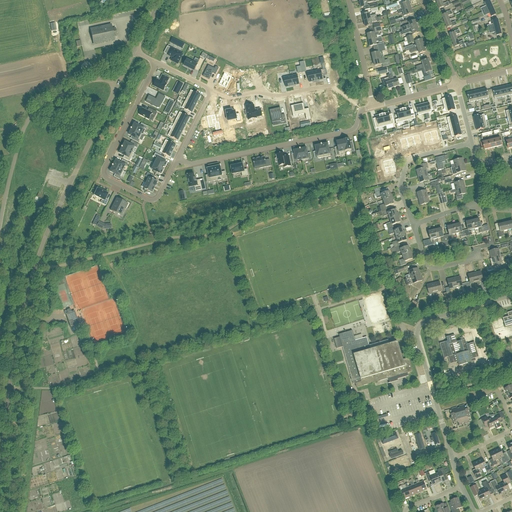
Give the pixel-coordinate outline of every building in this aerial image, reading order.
[(373,0),(367,0),(360,2),(361,8),(368,7),(367,3),(373,2),(373,0)] [(482,13),(493,8),(490,0),(485,3),(486,6),(483,7),(483,8),(480,9),(482,13)] [(396,7),(398,12),(411,8),(410,5),(411,5),(410,1),(402,4),(398,6),(397,2),(387,5),(389,9),(396,7)] [(442,1),(436,3),(439,9),(444,7),(445,8),(449,6),(449,5),(451,4),(450,1),(443,4),(442,1)] [(411,8),(398,12),(399,14),(403,13),(404,17),(413,14),(411,8)] [(496,15),(493,8),(482,13),(484,16),(486,15),(487,15),(490,14),(491,17),(496,15)] [(442,16),(444,22),(449,20),(448,16),(453,14),(451,11),(446,13),(447,13),(442,16)] [(376,19),(364,21),(366,28),(372,26),(371,23),(377,21),(377,23),(382,22),(381,18),(376,19)] [(401,33),(417,27),(416,24),(417,24),(416,20),(409,23),(409,25),(401,28),(402,32),(401,32),(401,33)] [(451,23),(449,20),(444,22),(447,28),(452,26),(452,27),(457,25),(455,22),(451,23)] [(488,27),(488,30),(500,27),(498,20),(492,21),(493,24),(490,25),(490,26),(488,27)] [(112,30),(111,25),(91,30),(94,45),(115,41),(114,36),(115,36),(113,29),(112,30)] [(419,33),(417,27),(401,33),(402,36),(412,32),(413,35),(419,33)] [(502,35),(500,27),(488,30),(489,31),(486,31),(487,34),(489,33),(489,34),(492,33),(495,33),(496,36),(502,35)] [(380,28),(374,29),(375,33),(367,35),(369,41),(381,38),(381,36),(377,36),(379,35),(378,32),(381,32),(380,28)] [(449,35),(452,41),(457,39),(456,36),(460,34),(459,30),(454,32),(454,33),(449,35)] [(382,42),(381,38),(369,41),(370,47),(376,46),(376,42),(378,42),(378,43),(382,42)] [(404,49),(406,52),(409,51),(424,46),(423,43),(424,43),(423,39),(415,42),(416,45),(404,49)] [(457,39),(452,41),(454,48),(459,45),(460,46),(465,45),(463,41),(458,43),(457,39)] [(409,51),(411,55),(419,52),(419,54),(426,52),(424,46),(409,51)] [(171,48),(167,55),(173,58),(171,61),(178,64),(183,54),(171,48)] [(373,60),(379,59),(384,58),(382,52),(385,51),(384,48),(378,49),(379,52),(372,54),(373,60)] [(384,58),(379,59),(373,60),(375,67),(381,65),(382,65),(383,68),(389,66),(388,63),(389,63),(388,60),(385,61),(384,58)] [(187,60),(184,66),(194,71),(196,69),(199,70),(204,60),(200,59),(197,65),(191,62),(191,61),(188,59),(188,60),(187,60)] [(417,70),(430,65),(428,60),(422,62),(423,65),(416,67),(417,70),(416,70),(417,70)] [(412,71),(413,75),(422,72),(424,78),(430,76),(429,72),(432,71),(430,65),(417,70),(412,71)] [(208,66),(203,77),(209,80),(213,73),(215,74),(219,68),(216,67),(215,69),(208,66)] [(321,69),(314,71),(316,81),(323,79),(321,69)] [(314,71),(307,72),(309,82),(316,81),(314,71)] [(225,73),(219,85),(226,88),(232,77),(225,73)] [(297,74),(290,76),(292,85),(299,84),(297,74)] [(390,75),(394,88),(400,86),(398,80),(394,81),(392,74),(390,75)] [(157,79),(153,86),(163,91),(167,84),(169,79),(162,75),(160,79),(161,79),(160,81),(157,79)] [(384,89),(385,91),(394,88),(390,75),(387,76),(388,78),(382,80),(384,88),(384,89)] [(290,76),(283,77),(286,87),(292,85),(290,76)] [(506,86),(499,87),(502,97),(508,96),(506,86)] [(499,87),(493,89),(495,99),(502,97),(499,87)] [(486,88),(480,90),(482,100),(489,98),(486,88)] [(480,90),(473,91),(476,101),(482,100),(480,90)] [(191,91),(188,97),(198,102),(201,96),(191,91)] [(473,91),(467,93),(469,103),(476,101),(473,91)] [(149,95),(146,102),(157,107),(160,101),(162,102),(165,97),(159,94),(156,99),(149,95)] [(188,97),(185,102),(195,107),(198,102),(188,97)] [(452,97),(443,99),(444,106),(454,103),(452,97)] [(321,100),(310,102),(313,113),(323,111),(323,113),(326,112),(325,106),(322,107),(321,100)] [(170,101),(164,112),(169,115),(175,103),(170,101)] [(185,102),(182,108),(192,113),(195,107),(185,102)] [(429,103),(423,105),(425,114),(432,113),(429,103)] [(454,103),(444,106),(446,112),(456,110),(454,103)] [(304,104),(291,106),(293,117),(298,116),(298,115),(305,114),(307,120),(311,119),(309,109),(305,110),(304,104)] [(246,111),(245,111),(246,116),(247,116),(248,120),(257,119),(256,118),(262,116),(260,109),(255,110),(254,105),(245,107),(246,111)] [(423,105),(416,106),(419,116),(425,114),(423,105)] [(140,112),(139,115),(149,120),(152,115),(155,117),(157,113),(149,108),(148,111),(142,108),(140,112)] [(409,108),(403,110),(406,122),(415,119),(415,116),(412,117),(409,108)] [(280,109),(270,111),(272,123),(280,121),(280,124),(286,123),(284,115),(282,116),(280,109)] [(232,110),(226,111),(228,122),(237,120),(237,122),(241,121),(239,114),(236,115),(235,111),(232,112),(232,110)] [(399,120),(396,121),(397,124),(406,122),(403,110),(397,111),(399,120)] [(180,113),(177,119),(187,124),(190,118),(180,113)] [(389,113),(382,115),(385,127),(395,125),(394,121),(391,122),(389,113)] [(215,115),(207,116),(209,128),(215,126),(216,130),(220,129),(219,122),(216,122),(215,115)] [(378,125),(375,126),(376,129),(385,127),(382,115),(376,117),(378,125)] [(474,124),(485,122),(483,115),(473,117),(474,124)] [(457,116),(447,118),(449,125),(459,122),(457,116)] [(177,119),(174,124),(184,129),(187,124),(177,119)] [(459,122),(449,125),(451,131),(461,129),(459,122)] [(476,131),(487,128),(485,122),(474,124),(476,131)] [(131,129),(143,135),(146,130),(147,127),(141,124),(140,127),(135,124),(132,129),(131,129)] [(174,124),(171,130),(181,135),(184,129),(174,124)] [(143,135),(131,129),(131,130),(132,130),(129,135),(134,138),(132,140),(138,143),(140,140),(139,140),(142,135),(143,135)] [(461,129),(451,131),(452,138),(462,135),(461,129)] [(171,130),(168,136),(178,141),(181,135),(171,130)] [(437,130),(430,132),(433,142),(439,140),(437,130)] [(430,132),(424,133),(426,144),(433,142),(430,132)] [(419,135),(413,136),(415,146),(422,145),(419,135)] [(413,136),(406,138),(409,148),(415,146),(413,136)] [(406,138),(400,139),(402,150),(409,148),(406,138)] [(343,140),(345,152),(351,151),(351,152),(355,152),(353,144),(350,145),(349,139),(343,141),(343,140)] [(166,140),(163,146),(173,151),(176,145),(166,140)] [(339,153),(345,152),(343,140),(343,141),(337,142),(338,147),(335,148),(336,156),(339,155),(339,153)] [(122,148),(134,154),(134,153),(132,152),(135,147),(133,146),(134,144),(131,143),(130,145),(125,142),(123,147),(122,147),(122,148)] [(322,145),(321,145),(324,158),(330,156),(329,152),(331,152),(331,149),(329,149),(328,144),(322,145)] [(318,159),(324,158),(321,145),(315,146),(316,152),(313,152),(315,159),(318,158),(318,159)] [(104,163),(112,147),(109,146),(102,161),(104,163)] [(163,146),(160,152),(170,157),(173,151),(163,146)] [(130,162),(134,154),(122,148),(120,153),(125,156),(123,159),(130,162)] [(300,149),(302,161),(308,160),(309,160),(312,159),(310,153),(307,154),(306,148),(300,149)] [(302,161),(300,149),(300,150),(294,151),(295,156),(292,157),(293,163),(297,162),(296,161),(302,160),(302,161)] [(289,159),(285,160),(284,153),(276,155),(277,159),(275,159),(276,163),(278,163),(278,167),(283,166),(284,168),(291,166),(289,159)] [(265,157),(253,159),(254,167),(259,166),(260,169),(271,166),(270,159),(265,160),(265,157)] [(154,164),(165,169),(165,168),(164,168),(167,163),(157,158),(154,164)] [(393,159),(383,162),(384,168),(394,166),(393,159)] [(454,165),(451,166),(451,168),(455,167),(464,165),(462,159),(453,161),(454,165)] [(123,171),(124,172),(124,171),(123,171),(125,165),(127,166),(128,163),(122,160),(121,163),(116,161),(113,166),(123,171)] [(165,169),(154,164),(151,169),(154,171),(153,172),(156,174),(156,172),(161,174),(164,169),(165,169)] [(243,164),(231,167),(232,174),(241,173),(242,177),(248,175),(247,169),(244,170),(243,164)] [(421,169),(416,170),(418,177),(427,174),(426,169),(428,168),(427,164),(420,165),(421,169)] [(464,165),(455,167),(456,174),(465,171),(464,165)] [(123,171),(113,166),(113,167),(110,172),(115,174),(114,177),(120,180),(121,177),(124,172),(123,171)] [(213,167),(217,181),(227,179),(225,172),(221,173),(220,166),(219,167),(219,166),(213,167)] [(394,166),(384,168),(386,175),(396,172),(394,166)] [(207,169),(209,175),(206,176),(207,183),(217,181),(213,167),(208,168),(208,169),(207,169)] [(189,188),(195,186),(196,192),(205,190),(204,185),(201,185),(200,180),(197,181),(196,178),(195,178),(194,174),(187,175),(189,188)] [(427,174),(418,177),(419,183),(429,181),(427,174)] [(149,178),(147,183),(155,188),(157,182),(154,180),(153,180),(152,180),(153,178),(151,177),(150,178),(149,178)] [(455,190),(450,191),(451,191),(465,188),(463,181),(454,183),(455,190)] [(152,193),(155,188),(147,183),(144,189),(143,191),(146,192),(147,190),(148,191),(147,191),(148,191),(152,193)] [(465,188),(451,191),(451,194),(456,193),(457,196),(455,196),(456,201),(463,199),(462,195),(466,194),(465,188)] [(98,189),(97,189),(97,190),(93,196),(102,200),(100,203),(106,206),(108,201),(105,199),(107,195),(108,195),(108,194),(107,194),(104,192),(101,191),(98,189)] [(426,190),(416,193),(418,199),(428,197),(431,196),(430,194),(427,195),(426,190)] [(383,201),(393,197),(392,195),(391,196),(389,192),(382,194),(381,191),(375,193),(375,194),(373,194),(375,199),(377,199),(382,197),(383,201)] [(384,205),(379,206),(380,208),(381,212),(387,210),(386,207),(394,204),(392,200),(394,200),(393,197),(383,201),(384,205)] [(428,197),(418,199),(420,206),(429,203),(428,197)] [(128,204),(116,198),(110,211),(115,213),(116,210),(118,211),(119,212),(121,213),(123,209),(125,210),(128,204)] [(387,210),(381,212),(383,215),(383,217),(388,215),(389,219),(399,216),(398,213),(397,214),(396,210),(388,213),(387,210)] [(388,229),(388,230),(393,228),(392,225),(400,222),(399,218),(400,218),(399,216),(389,219),(391,223),(383,226),(385,230),(388,229)] [(474,218),(472,219),(474,229),(478,228),(479,233),(485,232),(484,226),(481,227),(479,219),(475,220),(474,218)] [(470,230),(474,229),(472,219),(469,220),(470,221),(466,222),(468,230),(465,231),(466,237),(472,235),(470,230)] [(466,237),(465,231),(462,232),(460,224),(456,225),(455,223),(453,224),(456,234),(459,233),(461,238),(466,237)] [(503,231),(507,230),(506,223),(499,225),(500,230),(497,231),(498,235),(497,235),(497,238),(499,239),(501,238),(501,237),(504,236),(503,231)] [(446,236),(447,241),(448,241),(453,240),(452,235),(456,234),(453,224),(450,225),(451,226),(447,227),(449,235),(446,236)] [(394,231),(393,228),(388,230),(390,235),(394,234),(396,237),(406,234),(405,232),(403,232),(402,228),(394,231)] [(434,229),(437,239),(441,238),(442,243),(443,243),(443,244),(445,246),(449,246),(448,241),(447,241),(446,236),(443,236),(441,229),(437,230),(437,228),(434,229)] [(433,240),(437,239),(434,229),(432,229),(432,231),(428,232),(430,240),(424,241),(425,247),(434,245),(433,240)] [(406,234),(396,237),(397,241),(392,243),(393,244),(390,246),(391,249),(400,246),(399,244),(406,241),(405,237),(407,236),(406,234)] [(402,256),(412,252),(411,250),(410,251),(408,247),(401,249),(400,246),(391,249),(392,253),(393,252),(394,254),(401,252),(402,256)] [(491,258),(502,255),(502,254),(500,255),(499,249),(489,251),(491,258)] [(413,255),(412,252),(402,256),(403,259),(399,261),(401,267),(406,265),(405,262),(413,259),(411,255),(413,255)] [(502,255),(491,258),(493,264),(502,262),(501,258),(503,257),(502,255)] [(408,270),(406,266),(404,267),(404,268),(398,271),(397,270),(394,271),(395,275),(408,270)] [(406,276),(405,277),(406,279),(407,279),(411,278),(420,275),(418,268),(409,271),(410,275),(406,276)] [(481,272),(474,273),(478,286),(480,285),(479,282),(483,281),(481,272)] [(478,286),(474,273),(468,275),(470,282),(466,283),(468,294),(471,293),(470,288),(471,288),(470,284),(476,283),(477,286),(478,286)] [(420,275),(411,278),(412,280),(413,284),(422,281),(420,275)] [(468,294),(466,283),(462,284),(460,277),(454,278),(456,288),(462,286),(463,290),(464,289),(466,294),(468,294)] [(450,289),(456,288),(454,278),(447,280),(450,289)] [(439,282),(433,283),(435,293),(442,291),(439,282)] [(435,293),(433,283),(427,285),(429,295),(433,294),(434,298),(436,297),(435,293)] [(66,314),(70,327),(78,324),(76,320),(77,319),(75,312),(73,312),(71,312),(70,309),(67,310),(68,313),(66,314)] [(511,311),(507,313),(508,317),(503,319),(505,326),(511,324),(511,311)] [(403,360),(399,347),(397,342),(390,344),(388,340),(369,346),(368,343),(367,338),(355,341),(352,331),(339,335),(340,338),(334,339),(337,349),(343,348),(353,385),(356,384),(357,388),(374,383),(388,379),(390,383),(388,384),(392,383),(392,381),(406,377),(408,376),(407,373),(412,372),(408,359),(405,360),(403,360)] [(457,342),(454,335),(446,338),(448,342),(440,344),(444,358),(448,357),(450,364),(458,362),(459,366),(463,365),(464,367),(468,365),(469,365),(469,364),(472,363),(471,362),(475,361),(475,358),(479,357),(474,343),(467,345),(465,340),(462,341),(457,342)] [(465,407),(464,405),(451,409),(452,411),(450,412),(451,414),(453,423),(454,426),(456,425),(457,427),(470,423),(469,421),(471,421),(467,406),(465,407)] [(493,415),(490,416),(491,418),(491,420),(495,427),(496,429),(501,426),(500,423),(502,423),(502,421),(498,414),(494,416),(493,415)] [(495,427),(491,420),(491,418),(488,419),(486,417),(479,421),(481,426),(484,425),(485,428),(488,427),(489,429),(495,427)] [(436,429),(428,432),(432,446),(440,444),(436,429)] [(420,435),(413,437),(417,449),(421,448),(419,443),(422,442),(420,435)] [(383,441),(385,446),(397,442),(395,436),(383,441)] [(404,447),(386,454),(389,461),(407,455),(404,447)] [(494,451),(498,460),(501,458),(504,464),(509,462),(505,453),(503,454),(500,448),(494,451)] [(498,460),(494,451),(489,454),(492,460),(489,461),(492,467),(497,465),(495,461),(498,460)] [(406,455),(390,461),(393,469),(409,463),(406,455)] [(483,459),(478,462),(482,470),(485,469),(486,472),(491,470),(488,464),(485,465),(483,459)] [(482,470),(478,462),(472,464),(475,470),(472,471),(476,479),(481,477),(479,472),(482,470)] [(438,473),(435,474),(439,484),(445,481),(443,477),(443,476),(445,475),(443,468),(437,471),(438,473)] [(439,484),(435,474),(430,476),(429,473),(425,474),(428,481),(431,480),(433,486),(439,484)] [(501,485),(505,493),(510,491),(507,485),(510,484),(506,475),(500,477),(503,484),(501,485)] [(415,481),(417,484),(418,484),(421,492),(427,490),(423,482),(419,483),(418,480),(415,481)] [(481,491),(485,499),(491,497),(488,491),(491,490),(487,481),(482,484),(484,489),(481,491)] [(499,496),(505,493),(501,485),(498,486),(495,481),(490,483),(494,491),(497,490),(499,496)] [(416,495),(421,492),(418,484),(417,484),(414,485),(412,482),(410,483),(411,486),(412,486),(416,495)] [(410,497),(416,495),(412,486),(411,486),(408,488),(407,484),(405,485),(406,489),(407,488),(410,497)] [(405,499),(410,497),(407,488),(406,489),(403,490),(402,486),(399,487),(401,491),(401,490),(405,499)] [(480,502),(485,499),(481,491),(478,492),(476,486),(471,489),(475,497),(477,496),(480,502)] [(458,502),(457,498),(450,501),(453,509),(450,510),(451,511),(459,511),(458,509),(462,508),(459,502),(458,502)]
